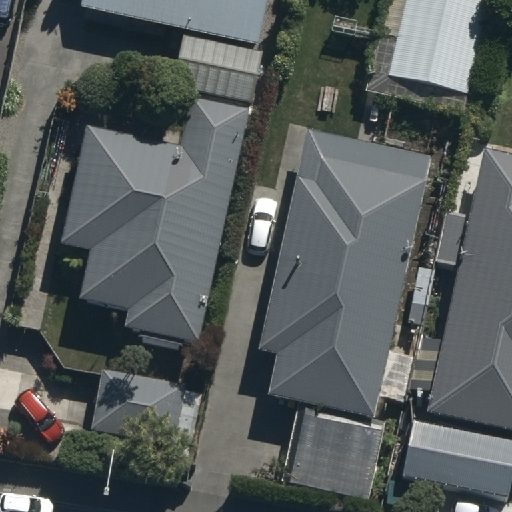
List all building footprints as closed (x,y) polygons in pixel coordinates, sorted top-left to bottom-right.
[(273,0),(87,0),(81,29),(183,52),(172,103),(252,121),(264,67),(259,66),(273,0)] [(410,0),(408,9),(391,5),(381,49),(398,53),(388,98),(467,116),(492,0),(410,0)] [(199,368),(250,134),(190,121),(181,166),(88,146),(62,267),(90,273),(80,320),(129,331),(125,352),(199,368)] [(377,442),(404,315),(425,319),(433,281),(412,277),(434,175),(308,148),(261,370),(280,375),(271,419),(377,442)] [(511,174),(483,168),(418,496),(500,511),(509,511),(511,500),(511,174)]
